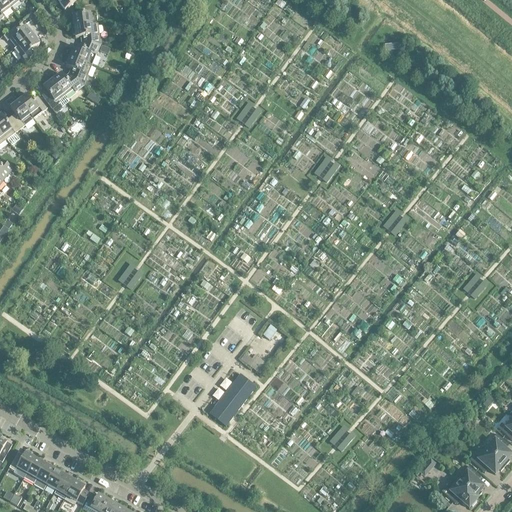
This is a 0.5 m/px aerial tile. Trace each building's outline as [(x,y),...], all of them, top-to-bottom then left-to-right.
[(2,15),(11,8),(4,0),(0,0),(0,21),(4,18),(2,15)] [(4,0),(11,8),(20,2),(22,4),(27,0),(26,0),(4,0)] [(60,0),(58,2),(64,11),(76,2),(79,6),(78,8),(79,9),(94,3),(91,0),(60,0)] [(97,25),(94,3),(79,9),(79,10),(81,10),(82,15),(72,17),(73,20),(70,20),(72,28),(97,25)] [(280,6),(276,11),(282,16),(286,10),(280,6)] [(243,29),(248,33),(252,28),(247,24),(243,29)] [(97,25),(72,28),(73,36),(75,36),(75,39),(83,38),(84,44),(100,46),(105,45),(104,40),(99,41),(99,40),(97,25)] [(16,49),(34,35),(29,29),(28,30),(26,28),(18,34),(14,29),(3,37),(7,42),(10,40),(16,49)] [(24,65),(35,56),(31,52),(39,45),(37,43),(39,41),(34,35),(16,49),(14,51),(24,65)] [(100,46),(84,44),(84,45),(85,46),(83,51),(74,47),(73,50),(71,49),(68,57),(92,67),(100,46)] [(68,57),(65,64),(67,65),(66,68),(75,72),(73,77),(71,76),(71,77),(84,87),(84,86),(88,88),(90,84),(85,82),(92,67),(68,57)] [(84,87),(71,77),(70,77),(71,79),(67,82),(61,74),(58,76),(57,75),(51,79),(64,97),(73,91),(75,93),(84,87)] [(44,100),(56,115),(63,110),(60,103),(59,102),(64,97),(51,79),(44,84),(46,86),(43,88),(49,96),(44,100)] [(24,95),(18,100),(33,120),(47,110),(39,99),(34,103),(28,95),(25,97),(24,95)] [(16,117),(11,120),(20,131),(33,120),(18,100),(11,105),(13,107),(10,109),(16,117)] [(0,133),(6,141),(20,131),(11,120),(7,124),(1,116),(0,116),(0,133)] [(154,148),(148,156),(153,160),(159,152),(154,148)] [(0,180),(3,182),(12,170),(1,161),(0,162),(0,180)] [(16,206),(12,210),(19,215),(22,211),(16,206)] [(468,225),(475,232),(480,227),(473,220),(468,225)] [(7,221),(3,226),(9,230),(13,225),(7,221)] [(210,238),(207,246),(212,248),(216,241),(210,238)] [(339,271),(335,276),(343,283),(347,278),(339,271)] [(386,334),(391,336),(395,329),(390,327),(386,334)] [(358,331),(360,337),(367,335),(365,329),(358,331)] [(242,366),(259,381),(267,371),(256,361),(252,366),(246,360),(242,366)] [(244,404),(256,388),(253,386),(240,375),(239,377),(209,415),(225,428),(229,424),(235,416),(241,408),(244,404)] [(511,420),(505,428),(501,424),(497,429),(509,439),(511,435),(511,420)] [(492,440),(494,441),(486,451),(505,467),(510,462),(508,460),(511,456),(502,447),(506,443),(496,435),(492,440)] [(0,463),(2,464),(12,446),(1,440),(2,438),(0,436),(0,463)] [(9,469),(15,472),(16,469),(26,475),(35,459),(29,456),(30,453),(26,451),(23,456),(18,453),(9,469)] [(499,471),(501,472),(505,467),(486,451),(478,460),(473,456),(469,461),(481,471),(485,467),(495,475),(499,471)] [(35,459),(26,475),(33,478),(31,482),(34,483),(36,480),(45,465),(35,459)] [(430,461),(427,465),(431,469),(435,465),(430,461)] [(34,483),(33,485),(43,491),(44,489),(46,486),(55,471),(45,465),(36,480),(34,483)] [(465,471),(466,473),(458,482),(477,499),(482,494),(480,492),(484,488),(474,479),(478,475),(469,467),(465,471)] [(46,486),(56,492),(65,476),(55,471),(46,486)] [(56,492),(54,495),(64,501),(75,482),(65,476),(56,492)] [(82,507),(89,494),(83,491),(85,488),(75,482),(64,501),(74,506),(76,503),(82,507)] [(448,484),(441,493),(453,503),(457,499),(469,509),(471,506),(472,507),(476,503),(475,502),(477,499),(458,482),(453,488),(448,484)] [(101,511),(108,501),(98,495),(95,500),(90,498),(83,510),(86,511),(101,511)] [(108,501),(101,511),(115,511),(118,507),(108,501)]
